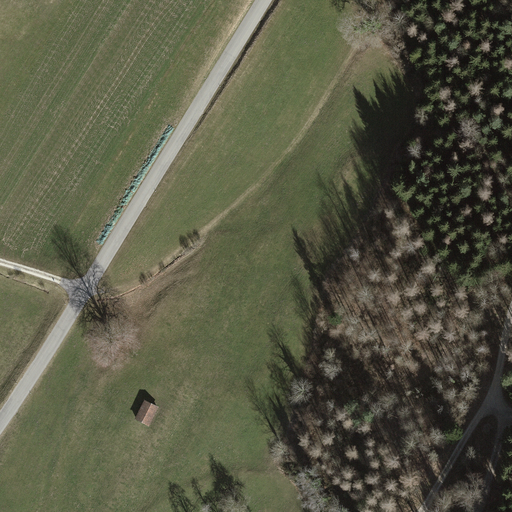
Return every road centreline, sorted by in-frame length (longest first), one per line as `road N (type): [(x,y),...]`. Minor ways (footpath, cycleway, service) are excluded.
road 1 (tertiary): [(266,0),(0,420)]
road 2 (track): [(386,0),(285,155),(151,273),(130,287),(85,290)]
road 3 (track): [(489,404),(421,511)]
